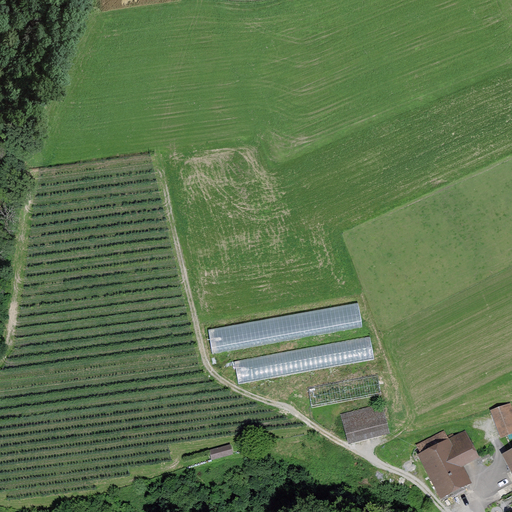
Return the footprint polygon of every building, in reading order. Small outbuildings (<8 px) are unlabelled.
[(212,350),(363,330),(359,303),(208,324),(212,350)] [(234,358),(238,383),(375,361),(371,336),(234,358)] [(309,384),(312,405),(382,396),(379,375),(309,384)] [(343,415),(348,435),(384,425),(380,406),(343,415)] [(494,412),(503,436),(511,432),(511,416),(509,407),(494,412)] [(440,497),(465,484),(455,465),(474,456),(464,435),(455,439),(453,435),(447,437),(445,433),(417,447),(422,456),(420,457),(440,497)] [(223,455),(231,453),(229,445),(209,450),(211,457),(222,454),(223,455)]
